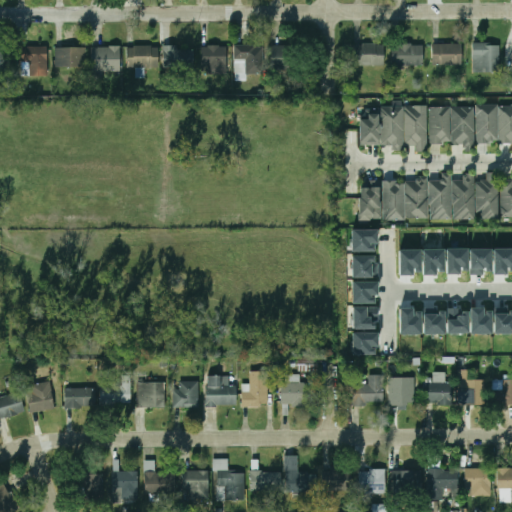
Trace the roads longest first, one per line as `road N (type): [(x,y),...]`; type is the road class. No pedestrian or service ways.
road 1 (residential): [(511,438),(71,441),(0,459)]
road 2 (residential): [(511,11),(0,16)]
road 3 (residential): [(352,165),(511,163)]
